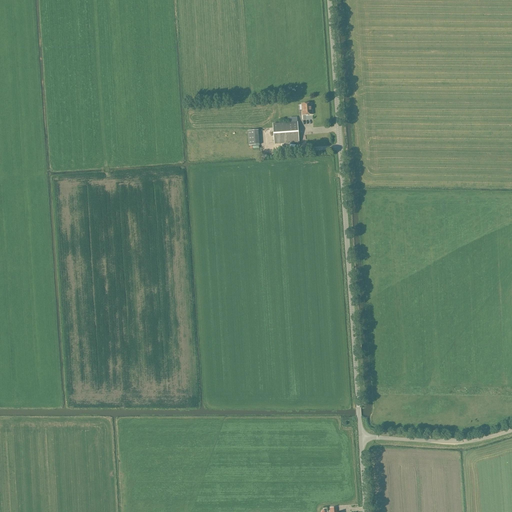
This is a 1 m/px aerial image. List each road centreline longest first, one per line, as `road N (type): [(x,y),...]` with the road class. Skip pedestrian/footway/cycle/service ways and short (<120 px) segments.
road 1 (unclassified): [(361,437),(328,0)]
road 2 (unclassified): [(511,431),(465,443),(361,437)]
